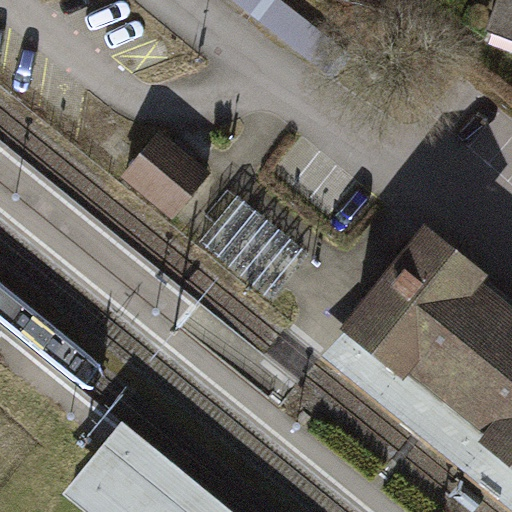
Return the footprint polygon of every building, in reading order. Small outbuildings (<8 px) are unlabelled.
[(511,0),(508,0),(493,40),(511,47),(511,0)] [(214,182),(154,132),(118,175),(177,226),(214,182)] [(511,308),(511,309),(418,232),(346,319),(511,455),(511,308)] [(511,499),(511,455),(346,319),(324,346),(511,499)] [(67,494),(89,511),(241,511),(127,420),(67,494)]
